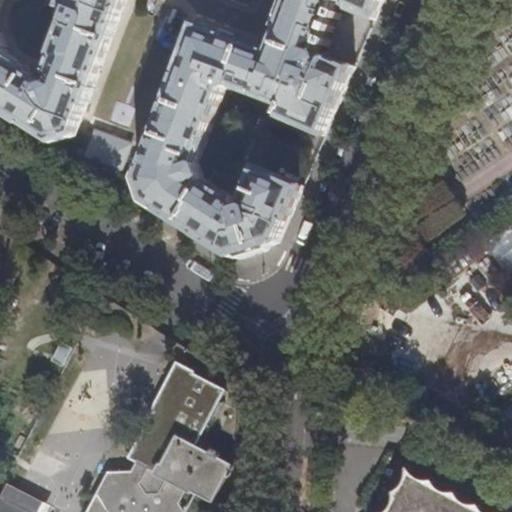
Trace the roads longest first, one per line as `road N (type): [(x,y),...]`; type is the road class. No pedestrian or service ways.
road 1 (residential): [(293,348),(432,0)]
road 2 (residential): [(293,348),(0,161)]
